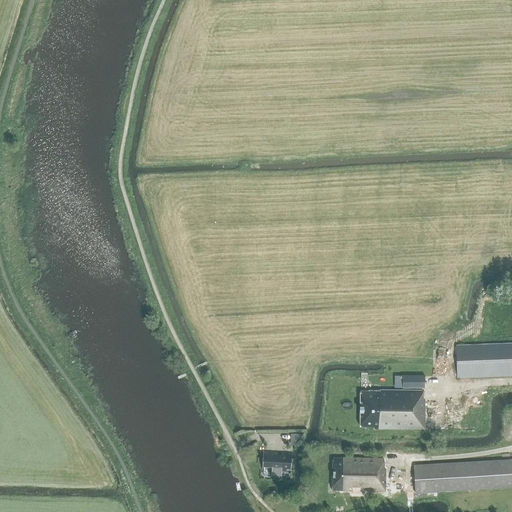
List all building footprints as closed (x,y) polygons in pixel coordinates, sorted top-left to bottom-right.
[(511,344),(454,346),(455,378),(511,376),(511,344)] [(423,377),(402,377),(402,388),(423,388),(423,377)] [(360,391),(359,426),(373,427),(373,429),(424,430),(424,400),(422,400),(422,391),(368,390),(368,391),(360,391)] [(291,452),(282,452),(282,454),(276,453),(276,451),(263,451),(262,471),(262,466),(272,467),(271,475),(270,475),(281,476),(281,475),(281,472),(290,473),(291,465),(294,465),(294,459),(291,459),(291,452)] [(511,457),(413,464),(415,494),(511,487),(511,457)] [(383,469),(383,459),(332,458),(331,488),(332,488),(332,490),(348,491),(348,486),(367,487),(367,491),(384,491),(385,469),(383,469)]
